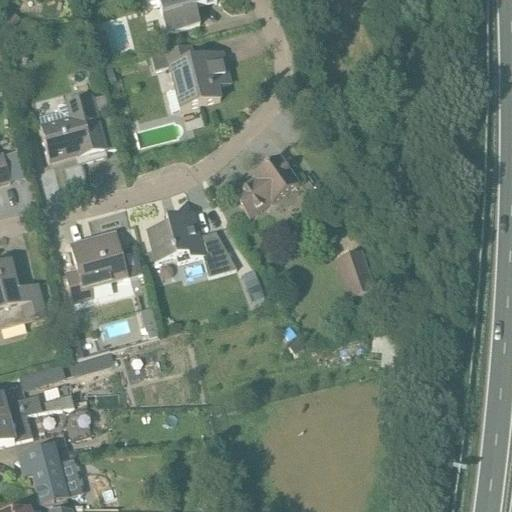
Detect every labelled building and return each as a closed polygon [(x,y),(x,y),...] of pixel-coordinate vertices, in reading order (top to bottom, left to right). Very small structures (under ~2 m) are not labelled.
[(157,0),(167,36),(200,27),(196,10),(218,4),(216,0),(157,0)] [(1,23),(11,32),(21,21),(10,13),(1,23)] [(195,64),(191,48),(166,55),(151,59),(155,74),(170,70),(176,94),(168,96),(173,115),(181,113),(222,103),(218,89),(231,86),(224,57),(195,64)] [(99,56),(101,64),(112,61),(111,53),(99,56)] [(101,74),(105,86),(115,83),(111,71),(101,74)] [(76,74),(79,87),(89,85),(85,72),(76,74)] [(90,158),(106,154),(92,100),(57,109),(59,115),(39,121),(51,165),(90,155),(90,158)] [(0,159),(0,188),(12,185),(5,158),(0,159)] [(274,205),(300,187),(280,159),(254,177),(257,181),(234,197),(251,221),(274,205)] [(200,240),(193,216),(167,223),(169,228),(148,234),(157,267),(177,261),(179,267),(203,261),(208,281),(236,273),(216,236),(200,240)] [(91,292),(129,282),(144,278),(137,250),(121,254),(117,237),(73,249),(79,274),(67,277),(75,306),(94,301),(91,292)] [(348,303),(375,294),(361,254),(335,263),(348,303)] [(38,288),(20,293),(12,265),(0,268),(0,334),(47,322),(38,288)] [(145,334),(148,344),(159,341),(156,331),(145,334)] [(77,339),(65,342),(71,364),(83,361),(77,339)] [(398,373),(399,340),(383,339),(381,372),(398,373)] [(67,381),(112,370),(108,356),(64,368),(67,381)] [(22,395),(64,384),(60,369),(19,380),(22,395)] [(0,428),(26,421),(26,418),(42,415),(37,399),(4,408),(2,401),(0,401),(0,428)] [(47,415),(72,414),(70,402),(69,400),(45,406),(47,415)] [(26,421),(0,428),(0,450),(32,442),(31,435),(26,421)] [(41,509),(67,502),(53,450),(27,457),(41,509)]
